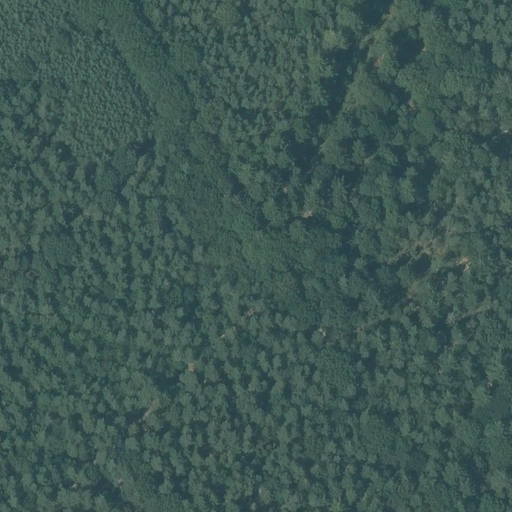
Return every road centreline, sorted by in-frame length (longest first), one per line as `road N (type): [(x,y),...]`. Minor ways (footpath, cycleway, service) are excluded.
road 1 (track): [(431,511),(188,111)]
road 2 (track): [(289,277),(44,511)]
road 3 (track): [(188,111),(0,299)]
road 4 (track): [(188,111),(120,0)]
